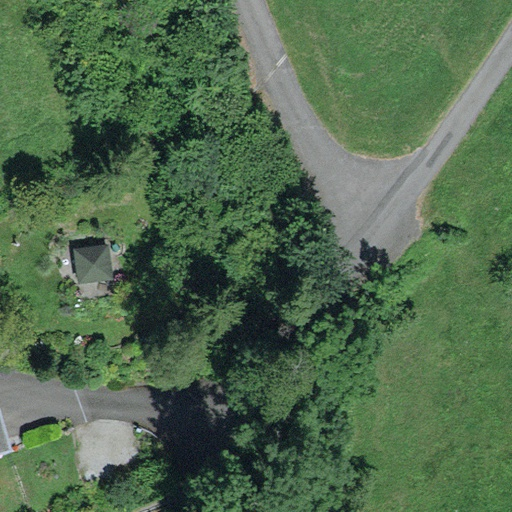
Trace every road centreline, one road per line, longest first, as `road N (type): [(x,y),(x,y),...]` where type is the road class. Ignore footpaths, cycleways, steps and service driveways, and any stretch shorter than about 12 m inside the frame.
road 1 (unclassified): [(200,511),(243,389),(389,206),(511,32)]
road 2 (track): [(389,206),(283,88),(239,0)]
